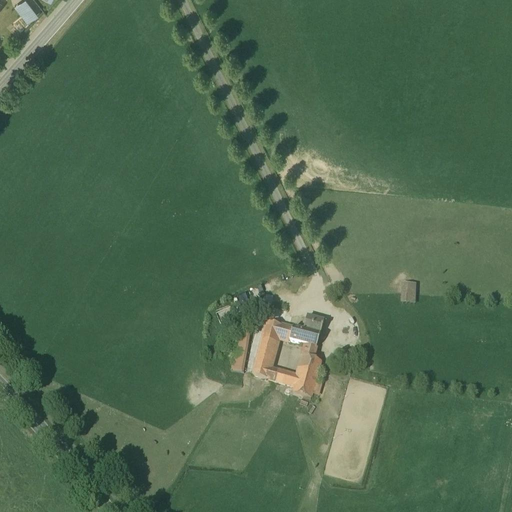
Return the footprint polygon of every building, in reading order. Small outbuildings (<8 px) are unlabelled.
[(403,289),(401,309),(415,310),(417,290),(403,289)] [(323,324),(306,319),(302,334),(292,331),(288,343),(305,348),(315,351),(319,338),(323,324)] [(266,324),(255,366),(264,368),(269,369),(276,340),(288,343),(292,331),(266,324)] [(248,335),(237,334),(230,375),(240,377),(248,335)] [(320,364),(312,362),(315,351),(305,348),(302,359),(294,389),(292,396),(310,401),(320,364)] [(261,380),(294,389),(297,379),(291,377),(291,378),(284,376),(284,375),(268,371),(269,369),(264,368),(255,366),(252,378),(261,380)]
